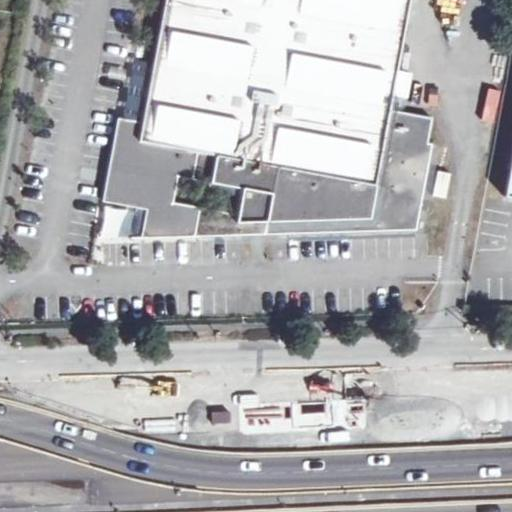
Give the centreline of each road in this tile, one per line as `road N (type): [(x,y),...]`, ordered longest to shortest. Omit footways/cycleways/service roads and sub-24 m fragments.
road 1 (trunk): [(511,452),(0,472)]
road 2 (secondary): [(511,375),(0,393)]
